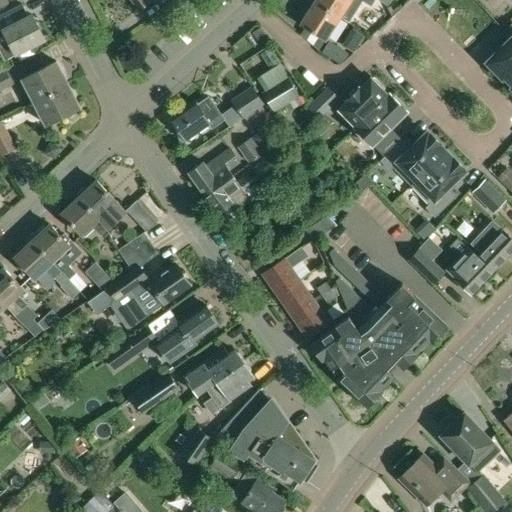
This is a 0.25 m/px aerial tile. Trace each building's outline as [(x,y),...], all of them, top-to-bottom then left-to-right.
[(132,0),(139,10),(152,0),(173,0),(132,0)] [(315,0),(300,23),(326,39),(340,16),(315,0)] [(315,0),(340,16),(350,0),(315,0)] [(378,1),(370,10),(379,17),(387,9),(378,1)] [(13,10),(0,16),(0,51),(4,60),(15,54),(44,39),(32,15),(19,21),(13,10)] [(503,47),(488,62),(502,76),(504,74),(510,80),(511,77),(511,23),(496,39),(503,47)] [(260,28),(252,33),(263,48),(271,42),(260,28)] [(329,43),(321,54),(340,66),(347,55),(329,43)] [(56,61),(22,79),(34,102),(68,84),(56,61)] [(0,91),(13,85),(11,81),(5,70),(0,72),(0,91)] [(268,88),(261,91),(274,111),(282,107),(293,100),(299,95),(287,76),(268,88)] [(348,100),(340,109),(356,126),(388,95),(383,90),(384,88),(374,78),(372,79),(371,78),(360,89),(359,87),(347,99),(348,100)] [(68,84),(34,102),(35,103),(46,125),(79,107),(68,86),(68,84)] [(251,86),(231,100),(243,118),(244,117),(261,107),(261,106),(264,104),(251,86)] [(313,103),(308,108),(318,118),(328,108),(338,98),(328,89),(313,103)] [(356,126),(355,127),(383,156),(401,139),(390,127),(406,111),(389,94),(388,95),(356,126)] [(299,95),(293,100),(297,106),(304,102),(299,95)] [(197,103),(172,120),(179,129),(186,140),(202,129),(209,124),(211,128),(224,119),(209,97),(198,105),(197,103)] [(1,121),(0,121),(0,153),(1,156),(16,148),(5,129),(5,128),(1,121)] [(401,140),(380,160),(389,170),(393,167),(411,185),(446,151),(440,146),(441,145),(428,133),(427,132),(410,148),(401,140)] [(315,133),(291,148),(301,164),(324,148),(315,133)] [(252,136),(238,147),(248,163),(263,152),(252,136)] [(49,142),(43,154),(55,159),(60,147),(49,142)] [(203,161),(188,172),(205,196),(233,176),(228,168),(240,162),(230,148),(205,164),(203,161)] [(265,159),(252,168),(262,181),(285,164),(275,150),(264,158),(265,159)] [(446,151),(411,185),(429,204),(425,207),(435,217),(456,196),(448,187),(465,171),(464,170),(464,169),(452,157),(451,157),(446,151)] [(511,173),(506,168),(497,178),(511,192),(511,173)] [(233,176),(205,196),(217,213),(232,202),(236,210),(250,199),(244,192),(255,185),(248,175),(237,182),(233,176)] [(484,179),(471,192),(492,213),(505,199),(484,179)] [(96,180),(79,196),(109,228),(126,211),(96,180)] [(79,196),(61,213),(82,235),(91,226),(101,235),(109,228),(79,196)] [(388,203),(377,216),(410,246),(421,233),(388,203)] [(147,211),(137,221),(147,231),(158,223),(147,211)] [(326,215),(311,227),(318,237),(337,225),(328,216),(326,215)] [(511,238),(492,220),(469,245),(479,255),(495,270),(511,251),(511,238)] [(49,224),(32,240),(69,279),(76,273),(68,265),(82,252),(64,233),(61,236),(49,224)] [(144,233),(118,250),(125,260),(151,243),(144,233)] [(460,255),(446,269),(457,278),(455,280),(471,295),(495,270),(479,255),(469,245),(468,246),(458,237),(450,246),(460,255)] [(32,240),(14,257),(35,279),(44,270),(53,279),(54,278),(61,286),(60,287),(71,299),(80,291),(69,279),(32,240)] [(151,243),(125,260),(130,269),(156,252),(151,243)] [(285,257),(262,274),(277,294),(300,279),(292,267),(308,256),(301,246),(285,257)] [(333,248),(329,252),(335,265),(374,303),(382,295),(333,248)] [(419,248),(408,259),(416,266),(433,284),(444,272),(419,248)] [(96,262),(86,272),(103,290),(113,281),(96,262)] [(139,266),(107,287),(117,301),(127,294),(133,290),(148,313),(163,303),(163,304),(191,284),(176,263),(150,282),(139,266)] [(3,268),(0,270),(0,300),(6,306),(15,316),(14,317),(22,325),(23,324),(35,337),(43,329),(33,319),(24,309),(28,305),(18,295),(23,290),(3,268)] [(339,277),(336,280),(348,310),(353,306),(358,312),(368,305),(339,277)] [(300,279),(277,294),(292,316),(315,300),(300,279)] [(326,282),(317,288),(322,295),(331,289),(326,282)] [(348,315),(310,343),(320,357),(322,360),(324,359),(329,367),(330,369),(337,378),(357,397),(367,406),(381,391),(380,390),(402,367),(403,368),(418,353),(416,352),(429,338),(430,339),(445,324),(402,283),(387,298),(392,303),(368,328),(371,332),(364,337),(348,315)] [(331,289),(322,295),(325,301),(335,294),(331,289)] [(315,300),(292,316),(307,337),(308,338),(330,322),(329,321),(315,300)] [(153,322),(125,341),(133,354),(154,340),(156,343),(170,363),(181,355),(196,344),(194,341),(217,324),(204,305),(193,313),(191,311),(185,316),(160,333),(153,322)] [(155,321),(162,331),(182,317),(176,307),(155,321)] [(216,352),(184,375),(198,394),(207,388),(207,389),(218,380),(245,361),(239,353),(236,352),(234,350),(228,354),(225,350),(218,355),(216,352)] [(213,397),(205,403),(213,413),(244,391),(242,389),(249,384),(246,380),(252,375),(251,373),(251,370),(245,361),(218,380),(207,389),(213,397)] [(169,373),(133,396),(144,414),(181,390),(169,373)] [(259,388),(213,438),(276,479),(276,478),(291,489),(291,488),(288,486),(294,477),(299,480),(314,459),(300,450),(304,444),(284,423),(286,420),(267,393),(259,388)] [(511,411),(503,419),(511,429),(511,411)] [(451,420),(441,430),(443,432),(441,433),(466,461),(458,469),(470,481),(473,484),(482,477),(477,472),(500,450),(464,412),(453,422),(451,420)] [(198,429),(181,454),(196,464),(213,439),(198,429)] [(79,438),(68,446),(76,457),(87,449),(79,438)] [(39,442),(39,452),(54,452),(54,442),(39,442)] [(147,448),(136,458),(143,465),(154,455),(147,448)] [(222,448),(209,466),(237,486),(232,494),(231,494),(256,511),(276,511),(285,499),(272,489),(273,487),(247,471),(250,467),(240,460),(222,448)] [(423,454),(399,477),(426,504),(437,493),(448,503),(449,504),(451,502),(461,491),(470,481),(458,469),(456,467),(453,465),(444,475),(436,467),(423,454)] [(473,484),(466,489),(485,511),(490,511),(504,501),(483,476),(482,477),(473,484)] [(94,483),(84,492),(90,499),(100,490),(94,483)] [(114,504),(120,511),(142,511),(126,493),(114,504)] [(98,498),(84,511),(83,511),(107,511),(109,510),(98,498)] [(198,511),(196,510),(194,511),(219,511),(222,509),(209,501),(201,511),(198,511)]
